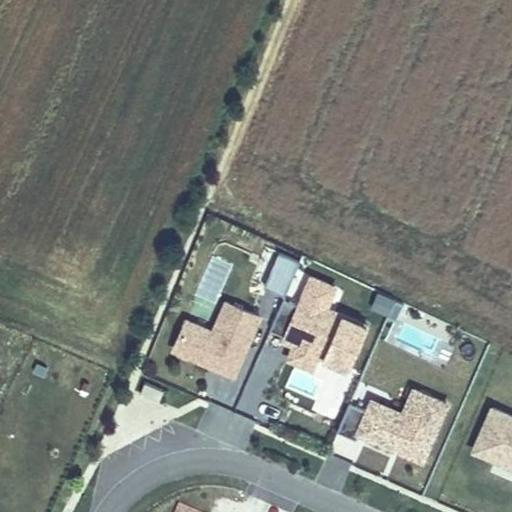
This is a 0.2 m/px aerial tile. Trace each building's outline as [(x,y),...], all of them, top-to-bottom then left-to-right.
[(283,295),(298,261),(277,251),(262,286),(283,295)] [(346,367),(364,324),(300,297),(298,301),(283,295),(268,329),(294,340),(292,344),(346,367)] [(231,374),(257,315),(224,301),(211,331),(185,319),(172,348),(206,363),(208,360),(214,363),(213,366),(231,374)] [(156,401),(161,390),(143,382),(138,393),(156,401)] [(420,458),(444,402),(411,388),(401,412),(385,405),(381,416),(366,409),(348,401),(336,430),(353,438),(357,431),(386,443),(387,439),(401,445),(399,449),(420,458)] [(381,416),(385,405),(370,399),(366,409),(381,416)] [(226,441),(239,415),(212,401),(199,427),(226,441)] [(511,415),(490,406),(471,448),(511,465),(511,415)] [(401,445),(387,439),(386,443),(399,449),(401,445)]
